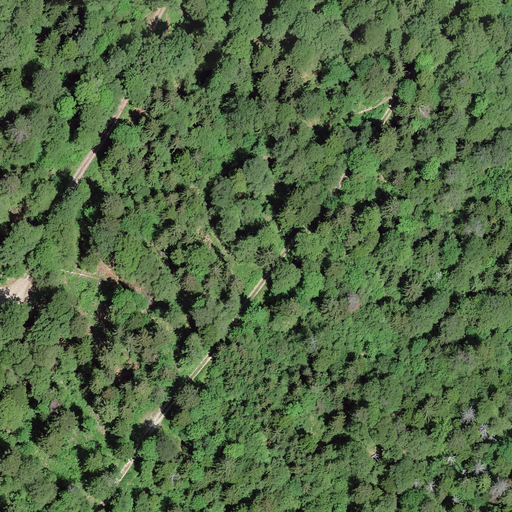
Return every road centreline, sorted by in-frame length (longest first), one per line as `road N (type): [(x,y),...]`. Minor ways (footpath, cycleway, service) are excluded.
road 1 (track): [(94,511),(411,89)]
road 2 (track): [(176,0),(117,121),(34,255)]
